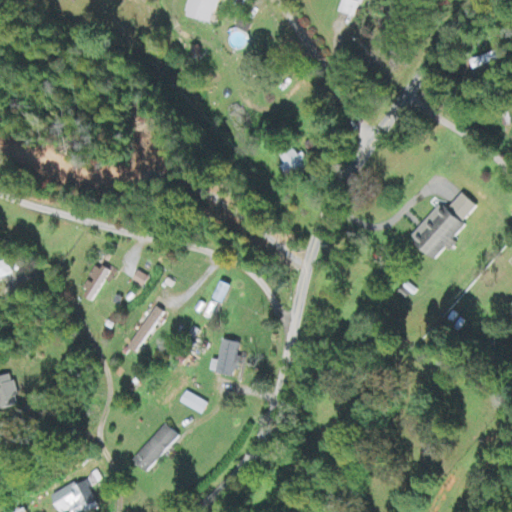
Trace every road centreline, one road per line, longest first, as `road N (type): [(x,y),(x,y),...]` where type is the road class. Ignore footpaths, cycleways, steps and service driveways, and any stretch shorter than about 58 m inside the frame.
road 1 (residential): [(478,0),(346,178),(305,269),(273,410),(246,459),(190,511)]
road 2 (residential): [(293,318),(279,311),(260,278),(223,256),(0,192)]
road 3 (residential): [(372,142),(275,0)]
road 4 (residential): [(404,99),(501,159),(511,177)]
